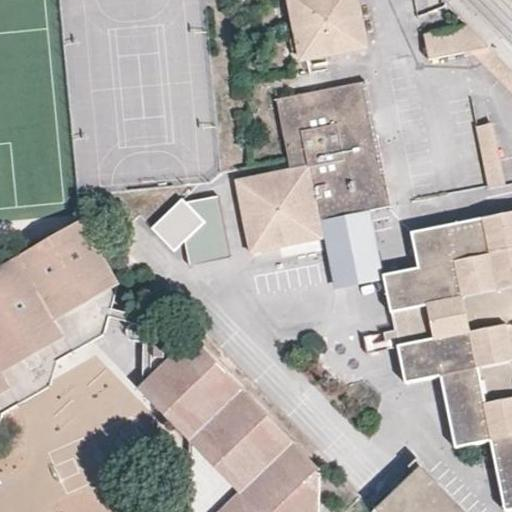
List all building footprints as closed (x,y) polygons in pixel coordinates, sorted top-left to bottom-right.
[(365,42),(356,0),(290,0),(302,54),(365,42)] [(491,44),(467,21),(423,30),(429,56),(458,51),(471,48),(491,44)] [(511,65),(491,44),(471,48),(511,88),(511,65)] [(393,200),(366,76),(268,97),(283,166),(239,176),(254,247),(324,233),(320,215),(371,205),(393,200)] [(505,184),(493,124),(476,127),(488,188),(505,184)] [(181,198),(150,228),(174,253),(185,242),(190,266),(232,257),(219,196),(186,203),(181,198)] [(324,233),(336,291),(387,280),(385,271),(371,205),(320,215),(324,233)] [(511,210),(416,229),(423,263),(385,271),(387,280),(409,380),(445,373),(459,443),(493,437),(509,508),(511,507),(511,210)] [(12,385),(59,358),(75,349),(66,333),(99,315),(91,300),(122,282),(86,220),(0,267),(0,435),(0,436),(6,409),(22,401),(12,385)] [(66,333),(75,349),(109,329),(112,319),(114,309),(122,282),(91,300),(99,315),(66,333)] [(144,326),(146,384),(153,377),(153,320),(114,309),(112,319),(144,326)] [(323,511),(324,465),(225,361),(198,333),(184,347),(210,375),(171,411),(196,439),(194,488),(208,488),(207,511),(323,511)] [(210,375),(184,347),(153,377),(146,384),(171,411),(210,375)] [(54,382),(59,358),(12,385),(22,401),(54,382)] [(379,509),(381,511),(469,511),(425,466),(379,509)] [(194,488),(193,511),(207,511),(208,488),(194,488)]
